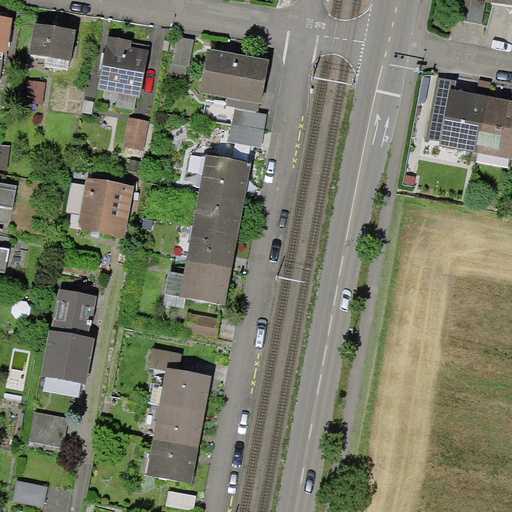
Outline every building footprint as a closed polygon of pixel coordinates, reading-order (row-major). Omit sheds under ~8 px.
[(485,0),(457,0),(454,17),(482,21),(485,0)] [(73,37),(31,30),(26,62),(68,68),(73,37)] [(149,50),(105,42),(96,94),(140,102),(149,50)] [(200,47),(176,42),(168,82),(192,87),(200,47)] [(265,66),(207,57),(200,100),(259,108),(265,66)] [(477,153),(488,96),(455,90),(456,81),(437,77),(425,139),(440,142),(439,145),(477,153)] [(477,153),(511,159),(511,151),(511,100),(488,96),(477,153)] [(147,126),(127,122),(122,152),(142,155),(147,126)] [(248,172),(203,164),(177,304),(222,312),(248,172)] [(132,193),(84,185),(76,235),(124,243),(132,193)] [(93,302),(56,295),(41,383),(78,389),(93,302)] [(217,321),(188,316),(185,335),(214,340),(217,321)] [(212,384),(166,374),(145,479),(190,489),(212,384)] [(66,420),(35,416),(29,450),(61,455),(66,420)] [(45,511),(49,491),(16,486),(13,508),(37,511),(45,511)] [(195,511),(198,501),(168,496),(166,511),(168,511),(195,511)]
